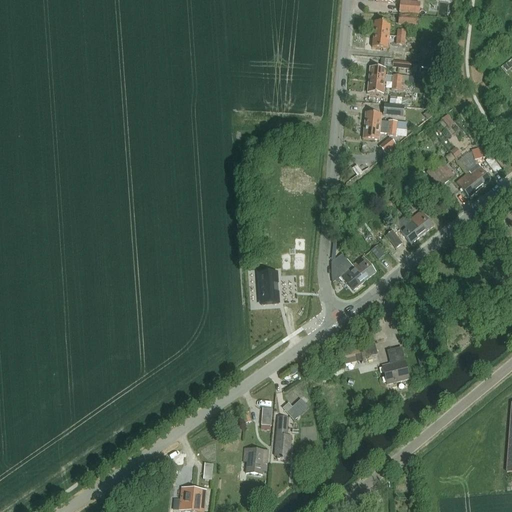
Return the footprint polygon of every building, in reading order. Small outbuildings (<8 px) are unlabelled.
[(420,5),(401,3),(400,14),(420,16),(420,5)] [(400,27),(419,28),(419,18),(401,17),(400,27)] [(390,36),(391,23),(376,22),(375,35),(390,36)] [(388,49),(390,36),(375,35),(373,47),(388,49)] [(395,45),(404,46),(405,38),(396,37),(395,45)] [(393,69),(411,71),(412,64),(394,62),(393,69)] [(385,77),(386,69),(372,68),(370,80),(385,82),(385,77)] [(384,95),(385,82),(370,80),(369,93),(384,95)] [(402,85),(402,84),(393,83),(392,91),(401,92),(402,85)] [(390,98),(389,106),(401,107),(402,99),(390,98)] [(403,118),(404,109),(384,107),(383,116),(403,118)] [(365,127),(397,130),(398,123),(389,122),(389,124),(381,123),(382,116),(366,114),(365,127)] [(448,116),(442,120),(449,128),(454,124),(448,116)] [(396,138),(397,130),(365,127),(363,140),(379,142),(380,135),(388,136),(387,137),(396,138)] [(389,139),(379,147),(384,154),(395,146),(389,139)] [(451,153),(456,159),(461,155),(457,149),(451,153)] [(475,161),(485,159),(483,150),(473,152),(475,161)] [(487,158),(492,167),(499,162),(494,154),(487,158)] [(443,162),(427,175),(439,190),(455,178),(443,162)] [(481,190),(491,182),(479,167),(469,175),(481,190)] [(469,199),(481,190),(469,175),(457,184),(469,199)] [(423,237),(434,228),(421,212),(410,221),(423,237)] [(423,237),(410,221),(406,216),(395,225),(411,246),(423,237)] [(366,245),(375,238),(364,224),(362,225),(364,227),(356,233),(366,245)] [(402,245),(395,236),(394,235),(392,233),(386,238),(396,250),(402,245)] [(378,247),(371,253),(378,261),(385,256),(378,247)] [(354,266),(366,281),(376,274),(364,258),(354,266)] [(366,281),(354,266),(353,267),(348,261),(336,270),(354,292),(365,283),(366,281)] [(277,272),(257,274),(259,306),(279,305),(277,272)] [(375,345),(364,348),(367,359),(378,356),(375,345)] [(360,348),(342,353),(344,361),(356,358),(355,356),(361,355),(360,348)] [(388,352),(391,365),(383,367),(388,385),(409,380),(404,360),(407,359),(406,354),(403,354),(402,349),(388,352)] [(292,409),(287,413),(294,422),(308,409),(301,401),(292,409)] [(263,409),(262,426),(271,427),(273,410),(263,409)] [(292,437),(287,437),(289,419),(278,418),(275,457),(278,457),(277,460),(287,461),(287,458),(290,458),(292,437)] [(246,475),(262,476),(263,473),(267,473),(269,451),(245,449),(244,464),(247,464),(246,475)] [(211,481),(213,465),(205,464),(203,480),(211,481)] [(191,511),(194,490),(182,489),(181,501),(180,511),(181,511),(191,511)] [(204,511),(206,492),(194,490),(191,511),(204,511)]
